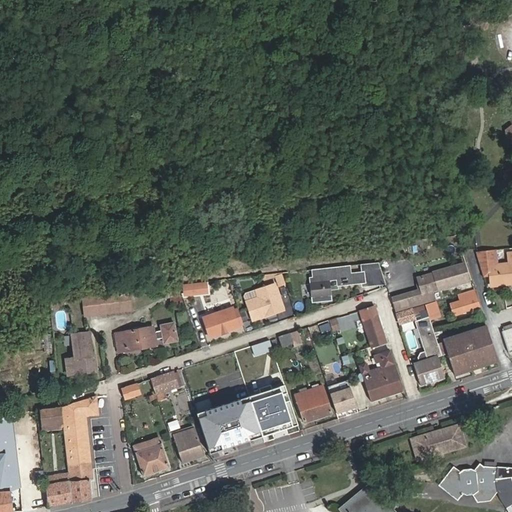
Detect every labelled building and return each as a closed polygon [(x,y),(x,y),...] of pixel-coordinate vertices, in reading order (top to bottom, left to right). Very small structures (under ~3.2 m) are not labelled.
[(440,25),(424,27),(425,35),(441,33),(440,25)] [(494,250),(477,253),(483,273),(489,272),(491,286),(511,283),(511,251),(507,252),(508,264),(496,265),(494,250)] [(309,279),(312,302),(329,300),(327,281),(336,280),(336,286),(362,284),(363,288),(387,286),(380,264),(361,266),(362,274),(344,276),(343,267),(316,270),(317,278),(309,279)] [(426,275),(431,291),(438,289),(439,290),(468,281),(463,264),(433,272),(433,273),(426,275)] [(272,276),(275,283),(282,280),(279,273),(272,276)] [(186,292),(199,290),(198,283),(184,284),(186,292)] [(200,284),(202,300),(211,299),(209,283),(200,284)] [(256,301),(247,304),(252,321),(275,313),(275,312),(283,309),(274,284),(255,290),(258,297),(256,301)] [(132,309),(130,290),(121,291),(96,294),(98,313),(123,310),(132,309)] [(461,301),(450,305),(454,316),(465,312),(464,312),(478,308),(473,292),(459,296),(461,301)] [(96,294),(85,295),(87,314),(98,313),(96,294)] [(431,320),(441,317),(437,302),(426,305),(431,320)] [(414,364),(420,385),(444,378),(438,356),(442,355),(439,344),(431,320),(426,305),(397,314),(400,323),(414,319),(413,316),(419,314),(421,320),(415,321),(424,351),(420,353),(417,357),(418,363),(414,364)] [(374,307),(351,315),(354,324),(365,321),(368,327),(366,327),(372,346),(386,342),(374,307)] [(232,308),(203,317),(210,338),(239,329),(232,308)] [(154,328),(115,333),(118,352),(157,346),(156,341),(163,340),(164,344),(177,342),(175,325),(161,327),(162,332),(155,333),(154,328)] [(501,333),(508,354),(511,352),(511,325),(503,329),(504,332),(501,333)] [(442,355),(448,353),(455,374),(497,361),(486,327),(443,340),(444,342),(439,344),(442,355)] [(64,356),(65,372),(94,370),(93,354),(90,354),(89,331),(71,332),(73,356),(64,356)] [(297,331),(278,337),(282,347),(292,343),(293,346),(301,344),(297,331)] [(389,351),(374,356),(377,364),(379,369),(368,373),(365,365),(359,367),(362,374),(360,375),(358,378),(359,381),(361,382),(364,381),(371,402),(403,391),(389,351)] [(208,365),(187,373),(199,408),(206,406),(199,387),(214,382),(208,365)] [(278,367),(242,378),(256,421),(293,409),(278,367)] [(49,372),(52,395),(59,394),(57,371),(49,372)] [(150,379),(155,394),(180,385),(176,372),(173,373),(172,371),(150,379)] [(327,386),(336,412),(356,405),(347,379),(327,386)] [(122,388),(125,398),(139,393),(136,383),(122,388)] [(322,386),(295,395),(304,423),(331,414),(322,386)] [(91,463),(86,414),(100,412),(98,395),(61,407),(64,433),(67,466),(91,463)] [(61,407),(42,410),(44,430),(54,429),(55,434),(64,433),(61,407)] [(218,429),(215,419),(207,422),(210,431),(213,430),(219,450),(255,439),(245,409),(237,412),(237,413),(222,417),(225,426),(218,429)] [(13,414),(0,415),(0,511),(13,511),(11,492),(20,487),(13,414)] [(416,454),(418,459),(464,444),(458,425),(411,439),(416,454)] [(194,428),(173,435),(183,463),(204,456),(194,428)] [(158,437),(134,445),(136,451),(135,452),(144,475),(170,467),(161,443),(160,443),(158,437)] [(93,477),(91,463),(67,466),(67,467),(71,501),(91,498),(89,478),(93,477)] [(511,511),(511,469),(498,467),(497,468),(484,466),(483,466),(476,466),(473,470),(470,466),(455,467),(452,470),(449,467),(444,467),(440,476),(440,483),(451,492),(457,493),(459,489),(463,493),(472,492),(475,499),(488,499),(492,492),(497,492),(500,499),(506,507),(505,511),(511,511)] [(67,467),(64,467),(65,475),(49,477),(49,470),(43,471),(48,506),(71,501),(67,467)] [(395,511),(374,484),(367,489),(355,474),(344,482),(356,498),(341,509),(343,511),(395,511)]
